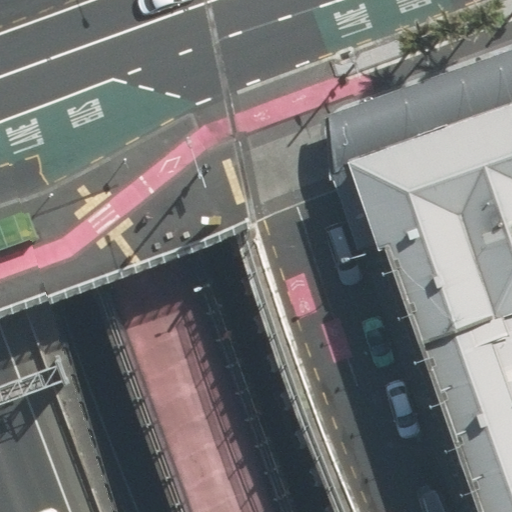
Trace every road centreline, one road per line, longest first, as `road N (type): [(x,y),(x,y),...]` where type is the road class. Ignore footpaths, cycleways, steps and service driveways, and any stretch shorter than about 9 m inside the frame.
road 1 (motorway): [(55,0),(110,185),(249,511)]
road 2 (residential): [(404,511),(231,9)]
road 3 (secondary): [(0,94),(231,9)]
